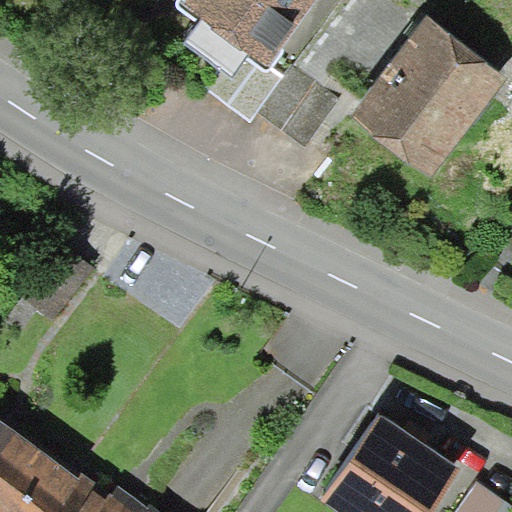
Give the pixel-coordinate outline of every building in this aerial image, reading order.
[(184,0),(181,5),(201,19),(249,54),(267,68),(269,65),(315,0),(184,0)] [(426,14),(350,114),(432,176),(508,75),(426,14)] [(249,54),(201,19),(184,42),(223,72),(231,78),(249,54)] [(257,112),(283,76),(269,65),(267,68),(249,54),(231,78),(223,72),(209,91),(250,121),(257,112)] [(291,65),(283,76),(257,112),(306,146),(339,99),(291,65)] [(511,81),(496,104),(511,115),(511,81)] [(432,511),(461,468),(383,416),(325,503),(339,511),(432,511)] [(0,511),(43,511),(73,473),(0,419),(0,511)] [(83,471),(78,477),(92,488),(97,482),(83,471)] [(78,477),(73,473),(43,511),(137,511),(113,493),(108,499),(92,488),(78,477)] [(511,511),(511,505),(477,481),(454,511),(511,511)] [(118,486),(113,493),(137,511),(161,511),(150,503),(147,507),(118,486)]
